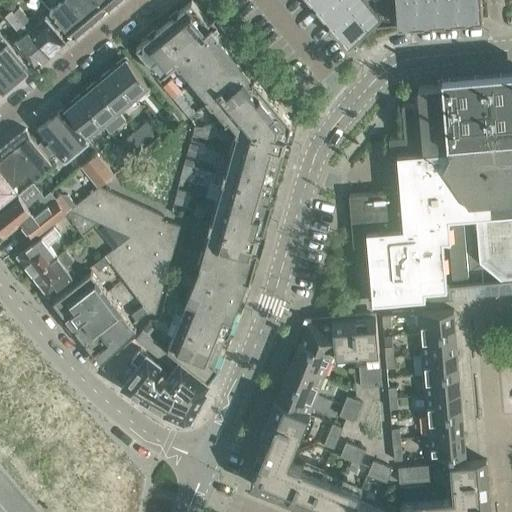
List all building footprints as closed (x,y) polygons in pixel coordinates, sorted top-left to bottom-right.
[(62,23),(72,36),(89,22),(71,0),(59,0),(60,1),(50,9),(51,11),(62,23)] [(71,0),(89,22),(106,8),(99,0),(71,0)] [(177,62),(193,81),(233,47),(223,35),(222,37),(219,33),(223,30),(216,21),(212,25),(191,0),(136,47),(160,76),(177,62)] [(320,10),(321,12),(335,0),(311,0),(316,5),(317,4),(321,10),(320,10)] [(335,0),(321,12),(329,21),(330,20),(334,26),(333,26),(335,28),(367,1),(365,0),(335,0)] [(417,0),(395,0),(398,26),(411,24),(411,23),(418,23),(418,24),(420,24),(417,0)] [(439,22),(440,22),(438,0),(417,0),(420,24),(432,23),(432,21),(439,21),(439,22)] [(459,20),(461,20),(459,0),(438,0),(440,22),(453,21),(453,20),(459,19),(459,20)] [(459,0),(461,20),(473,19),(473,18),(480,17),(480,18),(483,18),(481,0),(459,0)] [(348,44),(381,18),(378,15),(368,3),(367,1),(335,28),(342,37),(343,36),(348,42),(347,42),(348,44)] [(24,23),(29,19),(19,6),(14,10),(24,23)] [(14,42),(35,67),(50,54),(29,29),(13,10),(4,17),(21,36),(14,42)] [(51,11),(45,17),(55,29),(62,23),(51,11)] [(45,17),(29,29),(50,54),(66,41),(55,29),(45,17)] [(0,50),(0,91),(1,93),(14,81),(17,82),(23,77),(23,74),(30,68),(0,32),(0,50)] [(254,75),(253,76),(250,73),(255,69),(248,61),(243,64),(240,61),(243,59),(233,47),(193,81),(226,120),(229,118),(229,117),(264,88),(254,75)] [(119,61),(118,66),(112,71),(111,72),(133,97),(149,84),(125,56),(119,61)] [(102,79),(97,83),(96,84),(118,110),(133,97),(111,72),(112,71),(110,69),(103,74),(102,79)] [(362,261),(365,261),(373,260),(376,297),(422,293),(421,284),(442,282),(442,284),(443,284),(443,282),(511,276),(511,73),(502,75),(501,73),(499,73),(500,75),(476,77),(476,75),(474,75),(474,77),(450,79),(450,77),(447,77),(448,79),(437,80),(438,85),(418,86),(419,102),(402,104),(404,136),(389,137),(390,154),(399,154),(402,189),(349,194),(353,247),(361,246),(362,261)] [(163,85),(172,96),(181,90),(171,78),(163,85)] [(81,97),(103,122),(110,130),(113,127),(115,124),(114,120),(111,116),(118,110),(96,84),(97,83),(95,81),(88,87),(87,91),(82,96),(81,97)] [(237,126),(230,150),(281,164),(285,150),(283,149),(284,145),(290,147),(293,136),(287,135),(291,120),(264,88),(229,117),(229,118),(237,126)] [(88,135),(103,122),(81,97),(82,96),(80,94),(72,100),(72,104),(66,109),(88,135)] [(191,105),(184,111),(189,117),(196,111),(191,105)] [(61,109),(38,129),(67,163),(90,143),(61,109)] [(162,117),(170,126),(170,127),(179,119),(170,109),(162,117)] [(159,130),(147,115),(132,127),(145,142),(159,130)] [(195,125),(192,133),(206,137),(205,125),(195,125)] [(145,142),(132,127),(117,139),(130,154),(145,142)] [(42,148),(26,128),(0,149),(0,203),(18,189),(14,184),(30,171),(34,176),(53,161),(42,148)] [(109,146),(121,161),(130,154),(117,139),(109,146)] [(198,143),(190,141),(187,154),(194,156),(198,143)] [(230,150),(223,174),(216,199),(268,214),(272,199),(268,198),(269,194),(275,195),(278,184),(272,183),(274,179),(276,180),(281,164),(230,150)] [(100,184),(114,172),(98,152),(83,165),(100,184)] [(190,172),(192,165),(184,163),(180,177),(185,178),(190,172)] [(35,182),(18,195),(0,208),(0,231),(3,232),(6,235),(20,224),(32,239),(66,212),(50,192),(45,196),(35,182)] [(110,261),(143,304),(148,310),(156,313),(180,224),(166,220),(162,218),(164,215),(99,185),(70,208),(97,221),(129,235),(113,248),(105,254),(110,261)] [(177,190),(173,203),(181,205),(185,192),(177,190)] [(216,199),(202,249),(254,263),(259,247),(256,247),(257,242),(262,244),(265,233),(260,232),(261,228),(264,228),(268,214),(216,199)] [(70,208),(66,211),(82,234),(95,223),(97,221),(70,208)] [(129,235),(97,221),(95,223),(113,248),(129,235)] [(42,235),(18,254),(34,274),(58,256),(49,244),(60,235),(54,227),(42,236),(42,235)] [(198,264),(201,265),(187,301),(234,320),(239,306),(236,304),(238,300),(243,303),(247,292),(242,290),(247,277),(250,278),(254,263),(202,249),(198,264)] [(94,263),(98,270),(110,261),(105,254),(94,263)] [(72,274),(58,256),(34,274),(48,293),(72,274)] [(73,324),(94,351),(101,360),(136,328),(91,270),(53,299),(66,315),(61,319),(68,328),(73,324)] [(175,296),(177,290),(168,287),(167,293),(175,296)] [(167,348),(179,357),(181,359),(208,380),(219,367),(214,363),(220,348),(225,350),(229,339),(224,337),(226,333),(228,334),(234,320),(187,301),(167,348)] [(132,313),(137,319),(148,310),(143,304),(132,313)] [(418,312),(419,333),(455,330),(453,309),(418,312)] [(0,313),(0,368),(32,404),(59,380),(0,313)] [(391,325),(390,314),(382,315),(383,326),(391,325)] [(360,386),(381,385),(376,315),(307,321),(299,341),(332,355),(367,352),(367,362),(358,363),(360,386)] [(153,330),(148,325),(144,330),(150,334),(153,330)] [(148,334),(142,330),(135,338),(141,343),(148,334)] [(457,350),(455,330),(419,333),(421,353),(457,350)] [(147,347),(154,339),(148,334),(141,343),(147,347)] [(147,347),(153,352),(160,343),(154,339),(147,347)] [(324,375),(332,355),(299,341),(291,361),(324,375)] [(165,348),(160,343),(153,352),(158,356),(165,348)] [(393,356),(392,345),(384,346),(385,356),(393,356)] [(139,364),(123,386),(143,397),(155,379),(156,377),(155,370),(161,363),(148,353),(147,354),(139,347),(131,358),(139,364)] [(164,361),(171,352),(165,348),(158,356),(164,361)] [(459,371),(457,350),(421,353),(423,374),(459,371)] [(171,352),(164,361),(170,365),(177,357),(171,352)] [(394,366),(393,356),(385,356),(386,367),(394,366)] [(181,359),(165,379),(191,400),(196,392),(203,397),(207,391),(206,390),(211,381),(208,380),(181,359)] [(283,380),(317,394),(324,375),(291,361),(283,380)] [(424,394),(460,391),(459,371),(423,374),(424,394)] [(155,379),(143,397),(164,410),(179,417),(187,407),(194,412),(198,405),(191,400),(165,379),(161,384),(155,379)] [(309,413),(317,394),(283,380),(276,399),(309,413)] [(95,477),(122,454),(61,385),(34,408),(95,477)] [(397,396),(396,386),(388,387),(389,397),(397,396)] [(462,412),(460,391),(424,394),(426,414),(462,412)] [(347,394),(343,405),(357,411),(361,400),(347,394)] [(320,395),(316,407),(339,414),(343,402),(320,395)] [(398,407),(397,396),(389,397),(390,408),(398,407)] [(268,418),(301,432),(309,413),(276,399),(268,418)] [(343,405),(339,414),(353,420),(357,411),(343,405)] [(426,414),(428,435),(464,432),(462,412),(426,414)] [(290,460),(301,432),(268,418),(260,438),(268,441),(264,450),(251,483),(308,507),(322,473),(290,460)] [(324,443),(334,447),(343,426),(333,422),(324,443)] [(400,437),(399,427),(391,428),(392,438),(400,437)] [(430,456),(466,453),(464,432),(428,435),(430,456)] [(402,459),(400,437),(392,438),(394,459),(402,459)] [(346,440),(340,455),(360,463),(366,449),(346,440)] [(387,481),(393,467),(373,459),(367,474),(387,481)] [(453,498),(422,500),(423,511),(490,511),(486,459),(450,462),(453,498)] [(136,511),(146,470),(113,463),(102,511),(136,511)] [(431,479),(429,464),(398,467),(399,482),(431,479)] [(350,511),(356,499),(357,499),(361,489),(322,473),(308,507),(321,511),(350,511)] [(89,497),(86,511),(102,511),(104,500),(89,497)] [(388,511),(357,499),(356,499),(350,511),(423,511),(422,500),(401,502),(401,511),(388,511)]
